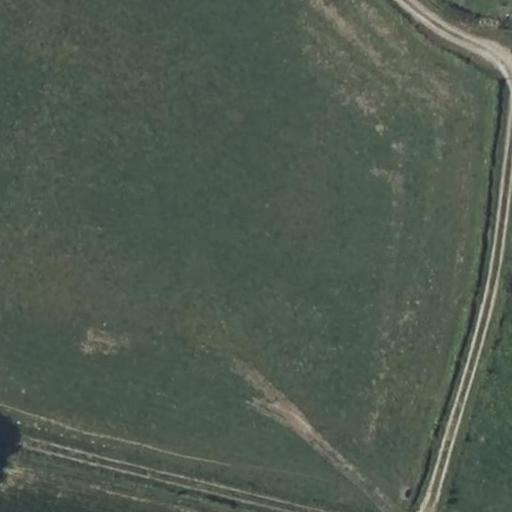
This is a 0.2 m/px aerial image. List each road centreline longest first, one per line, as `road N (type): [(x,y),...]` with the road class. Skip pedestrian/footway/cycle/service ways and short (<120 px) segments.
road 1 (track): [(511,144),(492,290),(428,511)]
road 2 (track): [(294,511),(0,437)]
road 3 (track): [(404,0),(427,26),(509,61),(511,72)]
